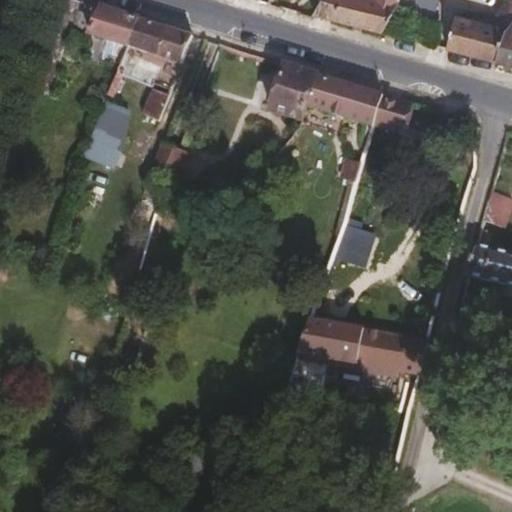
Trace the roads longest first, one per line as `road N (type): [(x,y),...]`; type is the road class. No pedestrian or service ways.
road 1 (track): [(508,105),(391,511)]
road 2 (secondary): [(171,0),(511,106)]
